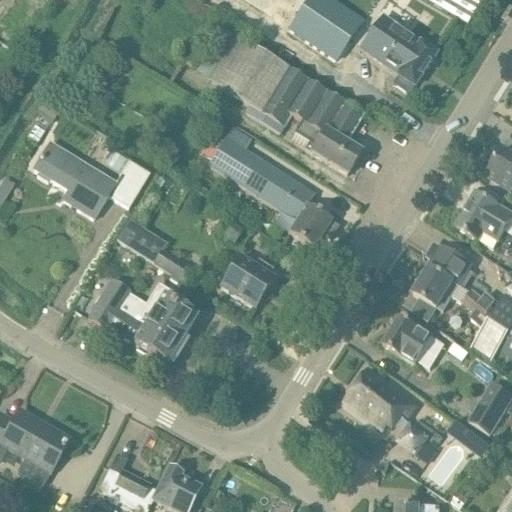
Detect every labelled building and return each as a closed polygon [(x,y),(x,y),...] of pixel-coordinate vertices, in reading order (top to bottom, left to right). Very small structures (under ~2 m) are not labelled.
[(361,26),(323,0),(311,0),(289,34),(335,65),(361,26)] [(409,23),(406,28),(402,34),(382,21),(359,54),(396,79),(396,80),(391,88),(407,100),(413,91),(436,58),(419,46),(407,38),(412,32),(418,35),(426,27),(441,36),(451,22),(414,0),(407,0),(400,11),(418,23),(415,28),(409,23)] [(416,0),(466,29),(482,0),(416,0)] [(235,40),(207,85),(262,119),(258,126),(279,138),(283,132),(291,119),(302,126),(295,138),(309,146),(304,154),(347,180),(360,157),(345,148),(363,119),(235,40)] [(231,131),(210,164),(206,170),(295,227),(288,238),(313,254),(321,240),(329,245),(338,230),(330,226),(331,224),(308,210),(315,198),(245,154),(251,144),(231,131)] [(62,205),(93,224),(107,201),(128,214),(149,178),(112,156),(98,179),(49,148),(33,175),(67,196),(62,205)] [(511,160),(501,153),(485,181),(510,196),(511,194),(511,193),(511,160)] [(0,210),(14,188),(4,182),(0,188),(0,210)] [(133,217),(142,222),(155,200),(147,195),(133,217)] [(478,246),(479,244),(493,252),(497,246),(498,246),(511,223),(511,218),(499,211),(499,210),(475,196),(454,231),(478,246)] [(223,241),(234,248),(243,235),(232,227),(223,241)] [(472,268),(457,259),(442,250),(438,250),(434,247),(433,247),(425,261),(425,262),(429,265),(429,267),(419,284),(421,285),(412,299),(436,314),(446,299),(452,303),(452,302),(461,308),(482,325),(496,308),(495,307),(495,306),(486,297),(482,302),(471,294),(469,296),(460,290),(460,289),(459,288),(472,268)] [(152,268),(179,286),(189,271),(161,253),(161,254),(153,249),(144,263),(152,268)] [(239,261),(220,292),(254,313),(260,303),(263,304),(269,300),(270,298),(265,295),(273,283),(268,280),(273,272),(258,263),(253,270),(239,261)] [(131,296),(129,295),(111,284),(86,324),(87,325),(87,324),(105,335),(105,336),(106,337),(108,334),(133,349),(133,350),(166,371),(197,322),(164,302),(168,295),(159,289),(146,309),(130,299),(130,298),(131,296)] [(511,304),(507,301),(471,355),(511,382),(511,304)] [(399,321),(382,350),(407,365),(416,350),(423,354),(431,340),(399,321)] [(367,373),(343,406),(382,434),(397,415),(407,423),(416,410),(416,409),(367,373)] [(511,399),(492,387),(468,426),(491,440),(507,414),(511,417),(511,399)] [(24,463),(50,478),(69,445),(46,431),(45,432),(18,416),(12,427),(0,420),(0,464),(11,447),(27,457),(24,463)] [(410,429),(409,429),(396,447),(396,448),(414,461),(415,461),(417,460),(427,467),(434,458),(433,457),(437,451),(435,450),(441,442),(416,424),(412,430),(410,429)] [(490,451),(458,427),(451,437),(483,461),(490,451)] [(152,506),(163,511),(190,511),(200,492),(180,482),(182,479),(168,472),(156,496),(152,506)] [(106,504),(121,511),(149,511),(152,506),(156,496),(149,492),(150,490),(121,475),(106,504)]
